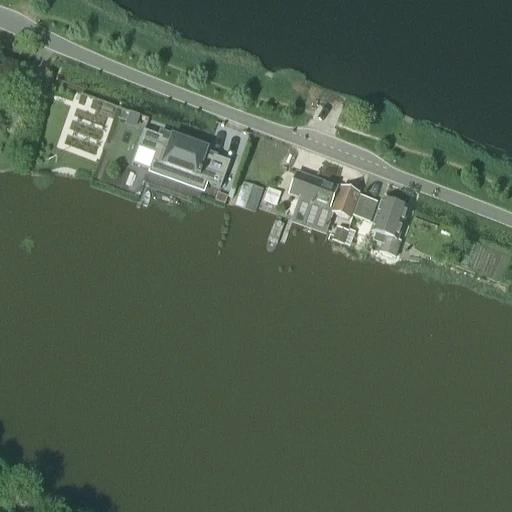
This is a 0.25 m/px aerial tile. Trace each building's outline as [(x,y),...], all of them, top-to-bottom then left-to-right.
[(129,115),(125,127),(135,130),(139,118),(129,115)] [(229,165),(216,160),(211,158),(211,160),(204,158),(205,154),(206,151),(171,139),(169,145),(161,142),(162,140),(156,138),(143,133),(137,149),(155,156),(148,172),(202,192),(205,185),(219,190),(229,165)] [(295,176),(288,197),(299,201),(292,222),(326,234),(333,216),(348,221),(356,196),(341,191),(340,192),(295,176)] [(267,192),(263,204),(275,208),(279,196),(267,192)] [(369,226),(376,205),(359,198),(352,219),(369,226)] [(393,261),(398,244),(395,243),(405,212),(382,204),(372,235),(377,237),(375,244),(383,247),(380,256),(393,261)] [(337,232),(333,243),(343,247),(347,235),(337,232)] [(347,235),(343,247),(349,249),(354,235),(348,233),(347,235)]
